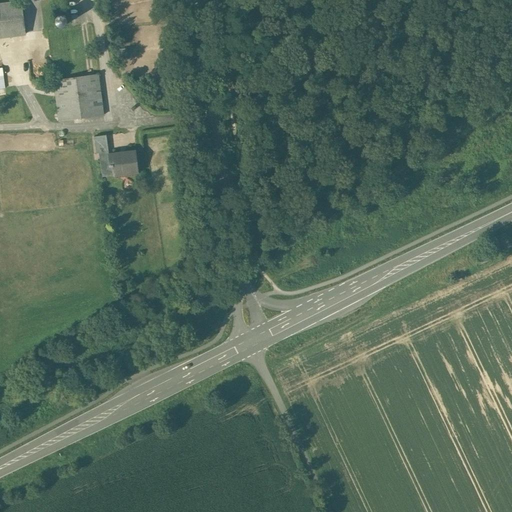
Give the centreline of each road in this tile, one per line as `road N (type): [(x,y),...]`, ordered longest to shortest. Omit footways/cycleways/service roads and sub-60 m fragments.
road 1 (unclassified): [(197,0),(242,283)]
road 2 (secondary): [(0,468),(251,343)]
road 3 (unclassified): [(329,511),(251,343)]
road 4 (secondary): [(358,289),(511,211)]
road 5 (unclassified): [(358,289),(286,305),(269,304),(242,283)]
